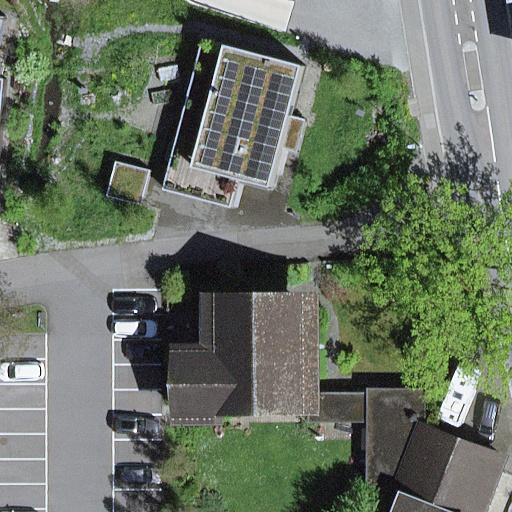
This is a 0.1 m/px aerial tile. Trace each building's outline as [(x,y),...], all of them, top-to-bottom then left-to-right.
[(0,78),(0,46),(8,18),(0,15),(0,166),(1,167),(8,81),(0,78)] [(294,118),(308,67),(207,41),(167,191),(234,209),(242,180),(276,189),(286,150),(294,118)] [(308,122),(294,118),(286,150),(300,154),(308,122)] [(147,174),(123,168),(116,194),(141,200),(147,174)] [(226,419),(226,399),(312,398),(311,313),(280,314),(280,297),(253,297),(253,313),(223,313),(223,336),(209,336),(209,354),(186,355),(187,419),(226,419)] [(486,511),(506,460),(425,427),(425,393),(376,393),(376,397),(376,423),(376,483),(400,493),(392,511),(486,511)] [(376,397),(312,398),(312,419),(312,424),(376,423),(376,397)] [(226,420),(312,419),(312,398),(226,399),(226,419),(226,420)]
